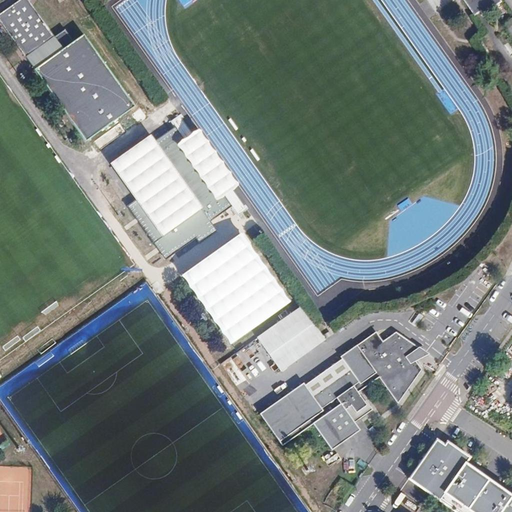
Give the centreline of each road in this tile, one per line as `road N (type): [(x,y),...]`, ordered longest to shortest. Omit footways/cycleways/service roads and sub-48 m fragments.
road 1 (residential): [(436,399),(355,511)]
road 2 (residential): [(511,291),(436,399)]
